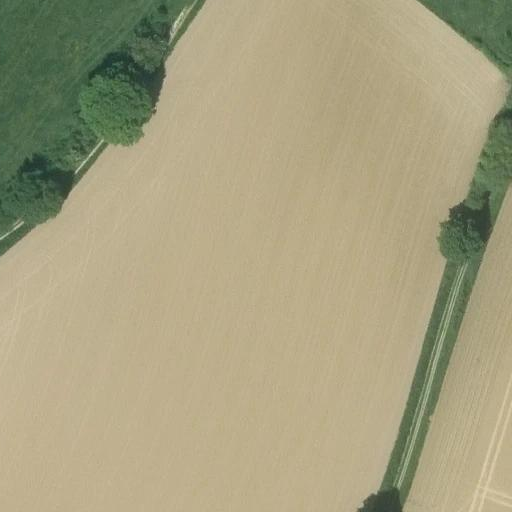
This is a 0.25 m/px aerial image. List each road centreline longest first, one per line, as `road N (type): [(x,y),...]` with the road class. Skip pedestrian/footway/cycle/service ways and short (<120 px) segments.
road 1 (track): [(511,125),(385,511)]
road 2 (track): [(190,0),(81,159),(0,235)]
